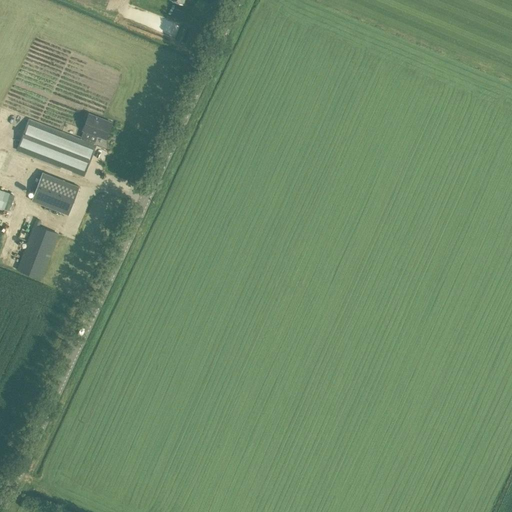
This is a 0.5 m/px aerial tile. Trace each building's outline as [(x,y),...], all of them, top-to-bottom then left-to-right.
[(164,3),(162,11),(181,16),(183,9),(164,3)] [(167,19),(166,25),(177,28),(178,22),(167,19)] [(4,114),(2,127),(19,129),(20,116),(4,114)] [(105,140),(109,128),(111,123),(88,114),(82,131),(83,131),(80,138),(94,143),(97,137),(105,140)] [(28,119),(17,149),(84,175),(95,145),(28,119)] [(68,215),(79,186),(42,172),(31,200),(68,215)] [(9,193),(0,190),(0,207),(4,208),(9,210),(14,195),(9,193)] [(40,278),(57,233),(34,225),(17,269),(40,278)]
